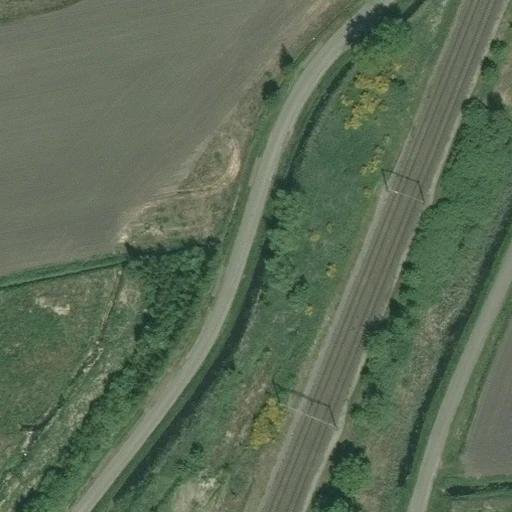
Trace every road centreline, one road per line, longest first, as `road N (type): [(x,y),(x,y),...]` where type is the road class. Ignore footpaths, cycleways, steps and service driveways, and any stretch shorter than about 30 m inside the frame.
road 1 (unclassified): [(81,511),(187,374),(219,317),(299,94),(342,38),(386,0)]
road 2 (unclassified): [(416,511),(442,424),(511,261)]
